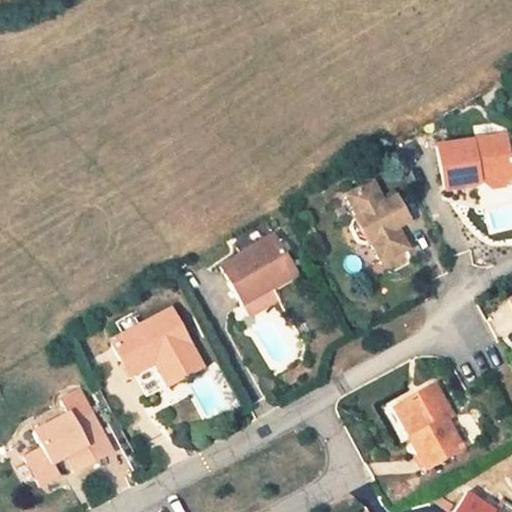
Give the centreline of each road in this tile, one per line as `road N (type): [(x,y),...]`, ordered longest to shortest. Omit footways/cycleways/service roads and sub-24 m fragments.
road 1 (residential): [(313,402),(117,511)]
road 2 (residential): [(313,402),(470,315)]
road 3 (residential): [(283,511),(353,474),(313,402)]
road 4 (unknown): [(198,282),(270,426)]
road 5 (unknown): [(446,223),(470,315),(511,289)]
